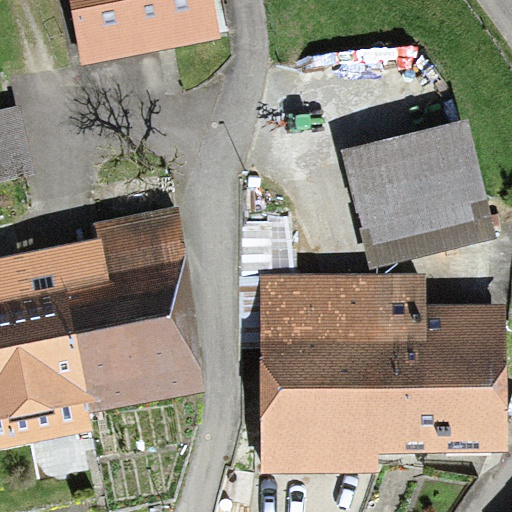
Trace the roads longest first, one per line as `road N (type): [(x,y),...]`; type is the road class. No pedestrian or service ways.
road 1 (residential): [(486,0),(511,30),(511,475),(485,511)]
road 2 (residential): [(240,0),(246,50),(211,205),(213,423),(195,511)]
